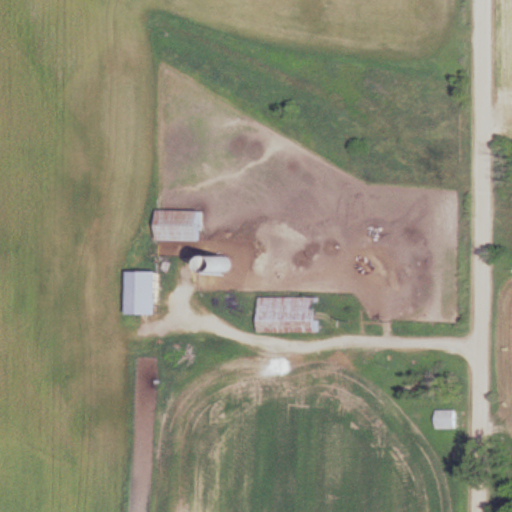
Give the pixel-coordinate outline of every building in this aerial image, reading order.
[(207,209),(162,209),(162,239),(207,239),(207,209)] [(232,271),(235,257),(221,254),(218,267),(232,271)] [(164,313),(164,269),(134,269),(134,313),(164,313)] [(323,296),(264,296),(264,331),(323,331),(323,296)] [(440,427),(460,427),(460,408),(440,408),(440,427)]
